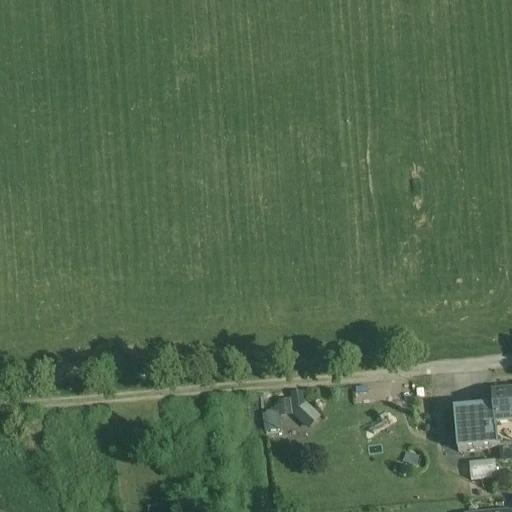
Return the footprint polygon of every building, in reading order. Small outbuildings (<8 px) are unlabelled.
[(511,393),(494,395),(495,405),(495,409),(497,429),(498,429),(499,449),(511,448),(511,393)] [(293,397),(296,416),(306,405),(305,395),(293,397)] [(291,401),(280,402),(281,413),(292,412),(291,401)] [(306,405),(296,416),(307,426),(317,415),(306,405)] [(495,409),(455,412),(459,453),(499,449),(498,429),(497,429),(495,409)] [(472,464),(474,481),(502,477),(500,460),(472,464)]
